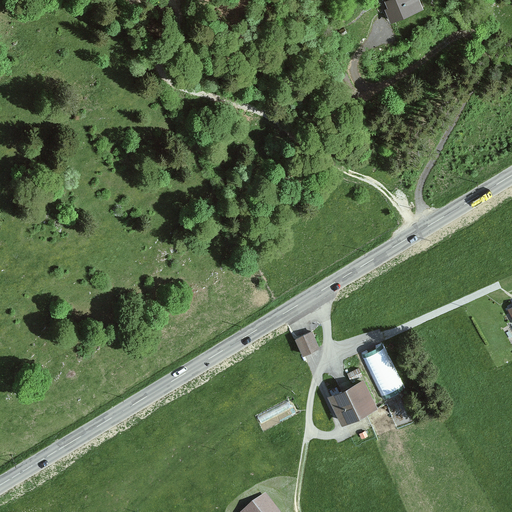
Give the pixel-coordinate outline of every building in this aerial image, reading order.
[(425,13),(419,0),(395,0),(384,5),(393,27),(425,13)] [(293,337),(302,355),(319,346),(311,328),(293,337)] [(367,363),(386,363),(386,348),(368,347),(367,363)] [(361,375),(326,393),(342,425),(377,408),(361,375)] [(276,511),(262,494),(239,511),(276,511)]
